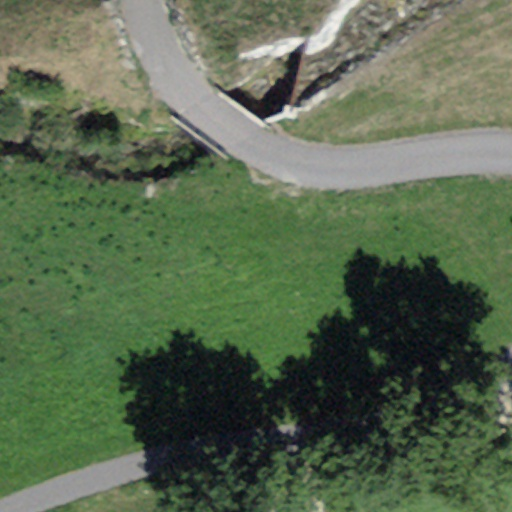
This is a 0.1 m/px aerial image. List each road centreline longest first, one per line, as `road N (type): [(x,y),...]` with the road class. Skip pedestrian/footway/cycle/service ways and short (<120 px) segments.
road 1 (residential): [(32,511),(186,461),(501,384),(511,371)]
road 2 (unclassified): [(141,0),(167,96),(267,161),(355,175),(473,161),(511,165)]
